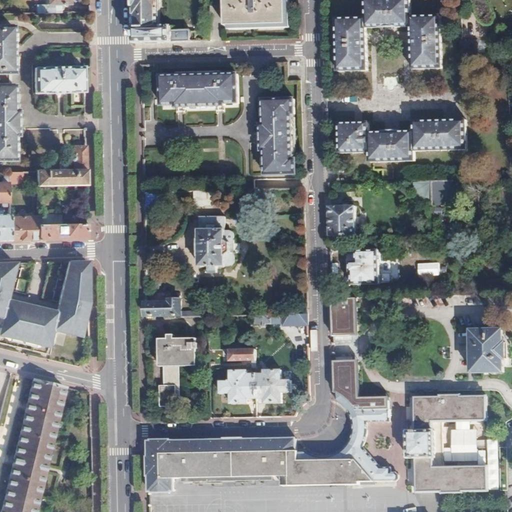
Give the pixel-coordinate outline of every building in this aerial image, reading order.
[(67,0),(42,0),(42,6),(35,6),(35,14),(59,14),(59,6),(67,6),(67,0)] [(159,0),(133,0),(134,44),(190,42),(189,31),(171,32),(171,28),(160,28),(159,0)] [(236,0),(225,0),(226,24),(238,24),(236,0)] [(287,0),(236,0),(238,24),(288,22),(287,0)] [(364,0),(364,11),(334,12),(336,73),(366,72),(365,29),(410,28),(411,70),(441,70),(439,10),(410,10),(409,0),(364,0)] [(0,160),(15,160),(14,136),(17,135),(17,110),(13,110),(13,86),(10,86),(10,73),(13,73),(12,26),(0,26),(0,160)] [(478,41),(463,41),(463,56),(479,55),(478,41)] [(35,68),(24,68),(24,93),(34,93),(35,94),(73,94),(73,93),(85,93),(85,77),(85,69),(85,68),(73,68),(35,67),(35,68)] [(237,75),(161,76),(161,104),(175,104),(175,106),(223,105),(223,103),(237,103),(237,75)] [(264,123),(262,123),(262,149),(265,149),(266,174),(297,173),(296,158),(294,158),(292,113),(295,113),(295,98),(264,98),(264,123)] [(368,123),(337,124),(338,155),(369,154),(369,163),(415,162),(414,152),(466,151),(465,120),(413,122),(413,133),(368,134),(368,123)] [(71,156),(69,158),(69,161),(72,163),(74,161),(75,171),(86,170),(86,147),(74,148),(74,153),(71,153),(71,156)] [(59,171),(36,172),(36,186),(86,186),(86,170),(75,171),(66,171),(59,171)] [(8,172),(8,174),(8,184),(17,184),(17,172),(8,172)] [(2,184),(0,183),(0,202),(0,203),(1,207),(8,207),(8,184),(8,174),(2,174),(2,184)] [(432,181),(422,182),(423,192),(432,191),(432,181)] [(454,181),(432,181),(432,191),(433,204),(454,203),(454,181)] [(259,190),(253,190),(253,201),(273,200),(273,190),(259,190)] [(220,191),(194,191),(194,205),(220,204),(220,191)] [(355,206),(330,206),(331,236),(356,235),(355,206)] [(0,241),(9,241),(8,218),(8,214),(0,214),(0,241)] [(37,214),(37,217),(38,224),(55,224),(55,214),(37,214)] [(37,217),(8,218),(9,241),(38,241),(38,224),(37,217)] [(200,240),(199,240),(199,257),(200,257),(200,267),(208,267),(208,273),(217,273),(217,267),(228,267),(231,266),(233,266),(234,263),(234,261),(234,253),(231,253),(231,244),(234,244),(234,236),(234,233),(233,231),(231,230),(229,230),(229,217),(206,217),(206,220),(200,220),(200,240)] [(55,224),(38,224),(38,241),(87,239),(87,223),(55,224)] [(353,262),(350,262),(350,273),(353,273),(353,284),(379,284),(379,251),(357,251),(357,258),(353,262)] [(87,261),(68,262),(57,306),(5,302),(15,263),(0,263),(0,318),(2,319),(0,325),(0,336),(11,339),(11,336),(35,342),(35,345),(48,348),(52,331),(80,338),(88,303),(87,261)] [(358,298),(335,297),(336,342),(359,342),(358,298)] [(169,303),(146,304),(146,318),(182,317),(181,300),(169,300),(169,303)] [(271,315),(255,316),(255,325),(261,325),(261,328),(266,328),(266,325),(271,324),(271,315)] [(308,315),(283,315),(283,326),(308,325),(308,315)] [(510,330),(502,330),(502,319),(472,319),(472,360),(503,360),(503,348),(510,348),(510,330)] [(170,343),(165,343),(167,387),(161,388),(162,409),(178,408),(177,399),(182,399),(180,366),(199,365),(198,342),(177,343),(177,336),(170,337),(170,343)] [(257,349),(231,350),(231,361),(257,361),(257,349)] [(361,387),(362,359),(337,360),(336,388),(361,387)] [(257,375),(257,399),(265,399),(265,403),(283,404),(283,393),(291,393),(292,381),(282,381),(282,371),(265,370),(265,375),(257,375)] [(231,381),(221,381),(220,394),(232,394),(232,404),(248,404),(248,399),(257,399),(257,375),(248,374),(248,371),(231,371),(231,381)] [(65,388),(31,380),(0,511),(35,511),(39,499),(65,388)] [(336,388),(336,400),(341,403),(346,408),(349,412),(367,412),(367,400),(371,400),(370,387),(361,387),(336,388)] [(489,491),(489,468),(443,469),(442,423),(487,422),(487,409),(486,398),(462,399),(462,396),(441,397),(441,399),(416,400),(417,411),(417,433),(409,433),(410,460),(417,460),(418,493),(443,493),(443,494),(465,494),(464,491),(489,491)] [(349,412),(350,413),(352,418),(353,423),(368,423),(391,422),(391,411),(367,412),(349,412)] [(348,445),(346,448),(377,481),(377,482),(397,482),(400,480),(400,475),(397,472),(393,472),(392,467),(383,467),(363,446),(366,441),(367,437),(368,434),(368,431),(353,431),(353,435),(351,440),(348,445)] [(296,439),(149,442),(150,492),(175,492),(175,479),(163,479),(162,454),(292,452),(296,452),(296,439)] [(377,482),(377,481),(346,448),(344,450),(339,453),(336,455),(340,467),(347,466),(348,485),(360,485),(360,483),(377,482)] [(292,461),(298,461),(300,486),(348,485),(347,466),(340,467),(336,455),(334,456),(329,457),(322,458),(316,457),(310,454),(305,451),(296,452),(292,452),(292,461)] [(292,452),(162,454),(163,479),(175,479),(290,477),(290,487),(300,486),(298,461),(292,461),(292,452)]
